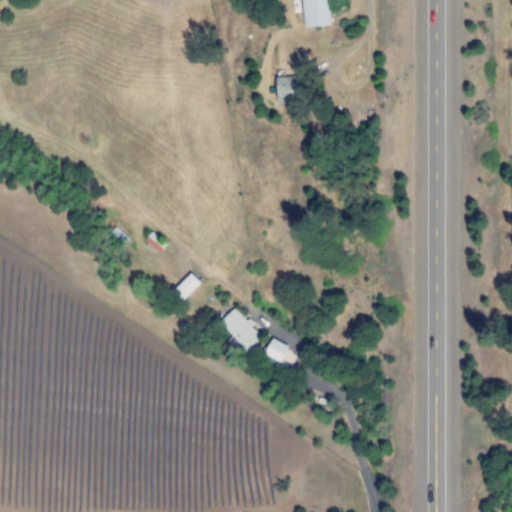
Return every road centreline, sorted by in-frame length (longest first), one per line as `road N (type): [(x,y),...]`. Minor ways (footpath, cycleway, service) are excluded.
road 1 (primary): [(435,511),(434,0)]
road 2 (residential): [(511,0),(511,156)]
